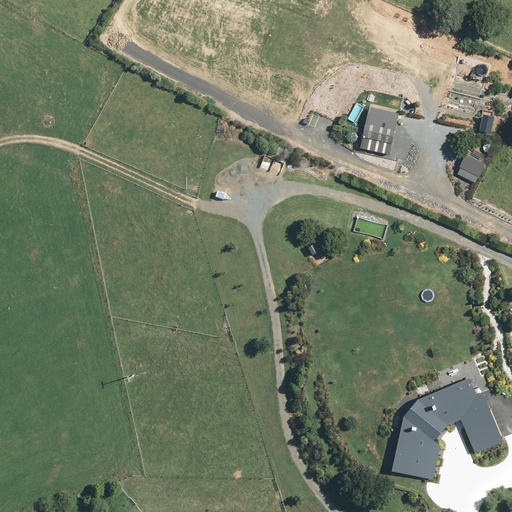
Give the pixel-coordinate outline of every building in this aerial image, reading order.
[(240,83),(239,84),(239,85),(238,87),(238,88),(238,90),(239,91),(239,92),(240,93),(241,94),(242,95),(244,95),(245,96),(246,96),(248,96),(249,95),(250,95),(251,94),(252,93),(253,91),(254,90),(254,89),(254,87),(254,86),(253,85),(253,84),(252,83),(251,82),(250,81),(248,80),(247,80),(246,80),(244,80),(243,81),(242,81),(241,82),(240,83)] [(400,113),(369,107),(361,149),(392,156),(400,113)] [(506,134),(511,121),(511,118),(497,111),(486,133),(498,139),(501,131),(506,134)] [(484,164),(476,161),(469,179),(477,182),(484,164)] [(230,185),(227,192),(251,202),(254,194),(230,185)] [(320,239),(305,251),(317,266),(332,254),(320,239)] [(504,442),(484,392),(478,395),(471,378),(420,400),(406,417),(394,471),(435,479),(441,447),(436,442),(449,426),(463,420),(477,453),(504,442)]
